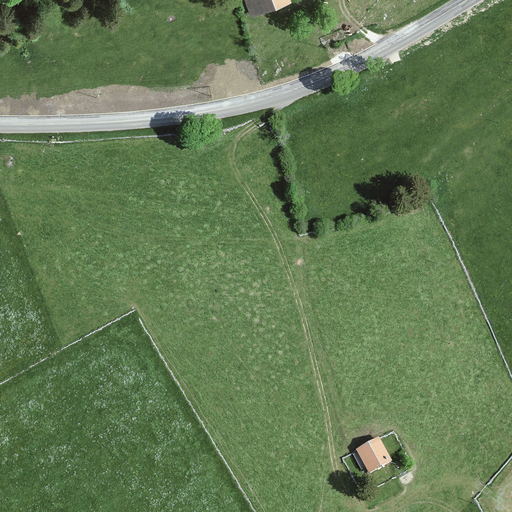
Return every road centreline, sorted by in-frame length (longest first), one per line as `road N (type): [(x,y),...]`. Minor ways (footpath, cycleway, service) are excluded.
road 1 (secondary): [(470,0),(347,68),(260,100),(124,122),(0,124)]
road 2 (track): [(301,88),(233,146),(239,175),(283,253),(349,498)]
